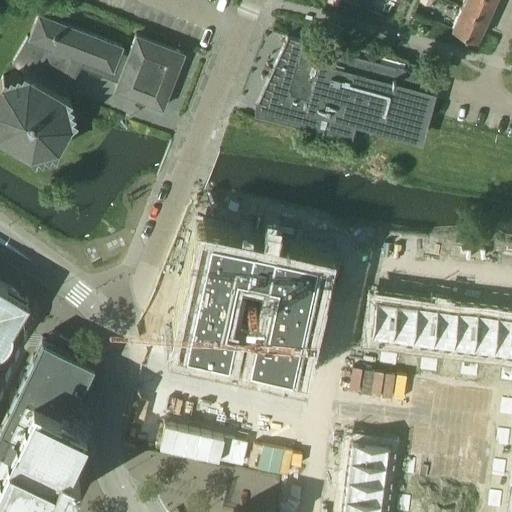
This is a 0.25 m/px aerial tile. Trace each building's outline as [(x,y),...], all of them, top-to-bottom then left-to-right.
[(463,0),(461,6),(486,17),(493,0),(463,0)] [(451,28),(476,39),(486,17),(461,6),(451,28)] [(0,80),(0,135),(29,152),(34,157),(36,151),(41,155),(43,149),(48,153),(50,148),(55,151),(57,146),(71,121),(75,117),(69,114),(73,110),(68,108),(71,103),(66,101),(70,96),(63,94),(59,91),(75,64),(117,80),(113,89),(162,107),(184,51),(135,33),(127,53),(120,50),(122,45),(38,12),(28,35),(27,34),(11,61),(22,70),(21,74),(16,71),(14,76),(9,72),(7,78),(3,74),(0,80)] [(256,114),(350,140),(356,119),(418,136),(421,126),(424,126),(431,101),(428,100),(434,76),(302,40),(287,36),(256,103),(259,103),(256,114)] [(313,264),(316,250),(208,226),(205,240),(197,239),(175,340),(228,352),(235,321),(252,324),(245,356),(290,366),(293,352),(301,353),(314,294),(306,292),(309,281),(316,283),(320,265),(313,264)] [(0,344),(28,298),(0,281),(0,344)] [(374,294),(369,333),(390,335),(395,297),(394,297),(374,294)] [(395,297),(390,335),(410,338),(415,300),(411,299),(395,297)] [(415,300),(410,338),(431,341),(436,302),(432,302),(415,300)] [(436,302),(431,341),(451,343),(456,305),(454,305),(436,302)] [(456,305),(451,343),(471,346),(476,308),(472,307),(456,305)] [(476,308),(471,346),(491,349),(496,310),(476,308)] [(511,312),(496,310),(491,349),(511,351),(511,347),(511,312)] [(0,424),(0,511),(53,511),(63,493),(70,496),(78,466),(77,466),(88,423),(81,420),(95,390),(82,383),(93,361),(41,336),(6,410),(0,424)] [(380,351),(379,363),(387,364),(388,352),(380,351)] [(388,352),(387,364),(395,365),(396,353),(388,352)] [(421,356),(419,369),(427,370),(429,358),(421,356)] [(429,358),(427,370),(435,371),(437,359),(429,358)] [(461,362),(459,374),(468,375),(469,363),(461,362)] [(469,363),(468,375),(475,376),(477,364),(469,363)] [(501,367),(500,379),(508,380),(510,368),(501,367)] [(511,398),(501,397),(500,405),(511,406),(511,404),(511,398)] [(500,405),(499,413),(511,414),(511,406),(500,405)] [(497,428),(496,436),(508,437),(509,429),(497,428)] [(496,436),(495,444),(507,445),(508,437),(496,436)] [(349,438),(347,459),(385,464),(388,443),(387,443),(349,438)] [(402,456),(401,464),(413,466),(414,458),(402,456)] [(344,478),(379,482),(383,483),(385,464),(347,459),(344,478)] [(493,459),(492,467),(504,468),(505,460),(493,459)] [(401,464),(400,472),(412,474),(413,466),(401,464)] [(492,467),(491,475),(503,476),(504,468),(492,467)] [(344,478),(342,497),(380,502),(383,483),(379,482),(344,478)] [(489,490),(488,498),(500,499),(501,491),(489,490)] [(397,494),(396,502),(409,504),(410,496),(397,494)] [(342,497),(339,511),(378,511),(380,502),(342,497)] [(488,498),(487,506),(499,507),(500,499),(488,498)] [(396,502),(395,510),(407,511),(409,504),(396,502)]
